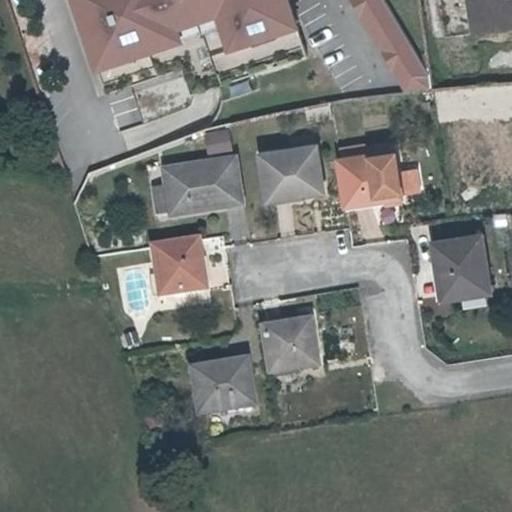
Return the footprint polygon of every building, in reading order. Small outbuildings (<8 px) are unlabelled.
[(71,0),(94,70),(179,43),(175,30),(215,17),(225,49),(291,28),(282,0),(71,0)] [(427,76),(381,0),(351,0),(404,89),(428,88),(427,76)] [(511,0),(471,0),(477,32),(511,27),(511,0)] [(272,50),(302,46),(300,33),(270,37),(272,50)] [(255,42),(217,54),(221,68),(260,56),(255,42)] [(229,150),(228,133),(207,134),(208,151),(229,150)] [(346,160),(368,158),(366,147),(344,150),(346,160)] [(319,149),(266,155),(271,197),(306,193),(307,195),(324,192),(319,149)] [(404,195),(401,175),(397,154),(368,158),(346,160),(342,161),(349,204),(386,199),(386,201),(405,198),(404,195)] [(165,168),(167,183),(171,210),(206,206),(207,208),(245,203),(239,157),(165,168)] [(419,172),(401,175),(404,195),(422,192),(419,172)] [(171,210),(167,183),(155,185),(158,211),(171,210)] [(442,275),(445,275),(449,299),(493,293),(485,238),(437,244),(442,275)] [(201,239),(158,246),(165,292),(205,287),(201,258),(204,258),(201,239)] [(264,325),(270,367),(299,363),(299,365),(319,363),(313,319),(264,325)] [(139,329),(121,332),(124,350),(142,347),(139,329)] [(249,359),(195,367),(201,413),(218,411),(218,407),(254,404),(249,359)]
